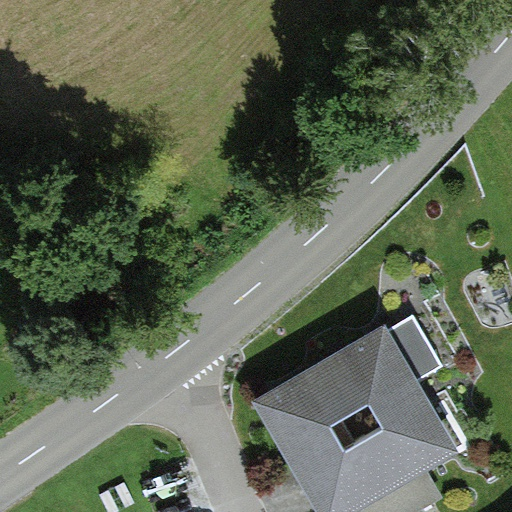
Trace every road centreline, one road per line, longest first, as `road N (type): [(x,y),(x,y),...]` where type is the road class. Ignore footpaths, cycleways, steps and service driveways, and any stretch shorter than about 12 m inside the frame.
road 1 (tertiary): [(170,358),(318,234),(511,36)]
road 2 (tertiary): [(0,477),(170,358)]
road 3 (residential): [(170,358),(192,386),(241,511)]
